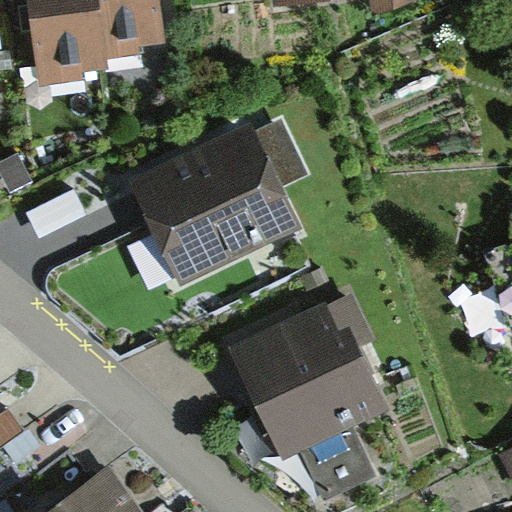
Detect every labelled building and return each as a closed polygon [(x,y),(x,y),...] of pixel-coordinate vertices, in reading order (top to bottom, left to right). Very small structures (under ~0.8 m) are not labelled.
[(98,63),(89,0),(27,0),(38,72),(98,63)] [(157,39),(151,0),(89,0),(97,48),(157,39)] [(248,125),(129,176),(168,269),(288,218),(248,125)] [(318,309),(233,349),(282,452),(295,446),(316,492),(363,470),(341,425),(367,412),(318,309)] [(0,414),(0,445),(15,434),(0,414)] [(128,511),(96,468),(35,511),(128,511)]
